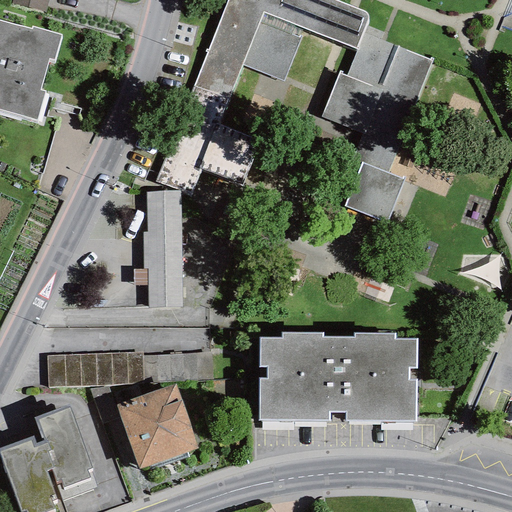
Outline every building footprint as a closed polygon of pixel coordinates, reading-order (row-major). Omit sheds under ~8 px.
[(47,0),(12,0),(12,1),(45,10),(47,0)] [(226,0),(193,83),(227,96),(241,64),(258,20),(262,11),(294,23),(357,47),(348,75),(339,70),(321,116),(365,131),(341,187),(351,190),(345,207),(386,223),(405,177),(388,171),(432,58),(379,38),(382,30),(365,23),(367,19),(367,16),(367,13),(366,11),(338,0),(226,0)] [(291,32),(294,23),(262,11),(258,20),(291,32)] [(61,32),(0,15),(0,108),(37,119),(46,87),(40,85),(48,55),(54,57),(61,32)] [(300,35),(291,32),(258,20),(241,64),(283,80),(300,35)] [(218,121),(227,96),(193,83),(156,180),(190,193),(200,167),(241,183),(259,137),(218,121)] [(178,189),(146,190),(146,231),(143,231),(143,268),(133,269),(133,283),(147,283),(147,306),(182,304),(178,189)] [(281,334),(258,334),(257,416),(329,417),(329,408),(344,408),(344,418),(414,419),(416,336),(394,336),(394,329),(353,329),(353,334),(322,334),(322,330),(281,329),(281,334)] [(142,351),(46,355),(47,387),(142,382),(213,378),(211,351),(142,355),(142,351)] [(136,384),(113,392),(139,465),(197,445),(174,381),(139,393),(136,384)] [(33,432),(0,444),(0,455),(20,509),(25,507),(26,511),(35,511),(62,502),(62,500),(98,487),(89,465),(92,463),(68,401),(33,414),(41,437),(36,439),(33,432)]
